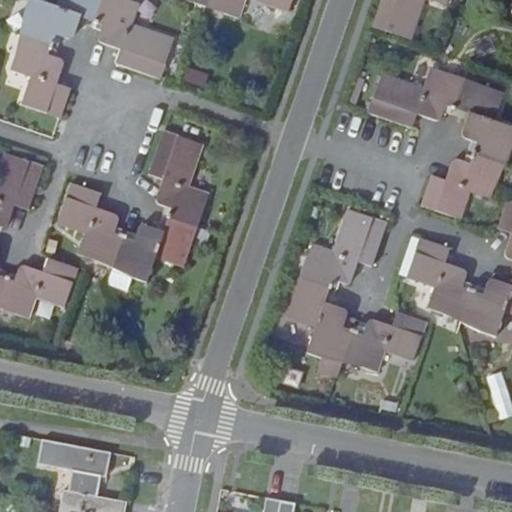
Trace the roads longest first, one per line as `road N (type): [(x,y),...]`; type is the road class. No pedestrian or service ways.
road 1 (residential): [(511,483),(195,420)]
road 2 (residential): [(195,420),(294,139)]
road 3 (residential): [(90,149),(109,84),(294,139)]
road 4 (residential): [(195,420),(0,377)]
road 5 (residential): [(294,139),(339,0)]
